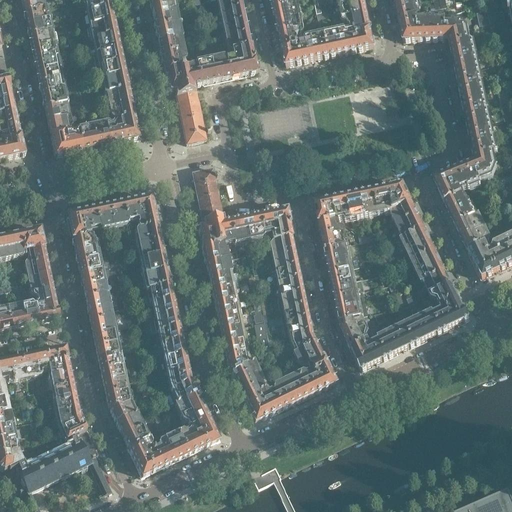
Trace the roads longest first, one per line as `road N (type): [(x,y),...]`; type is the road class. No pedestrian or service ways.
road 1 (residential): [(242,449),(206,372),(164,167)]
road 2 (residential): [(357,395),(329,340),(296,197)]
road 3 (residential): [(74,331),(94,415),(135,500)]
road 4 (residential): [(415,172),(448,157),(452,147),(435,69),(422,57),(391,59)]
road 5 (residential): [(164,167),(128,0)]
road 6 (residential): [(357,395),(489,332)]
road 7 (residential): [(476,302),(415,172)]
road 8 (residential): [(242,449),(357,395)]
road 9 (residential): [(296,197),(415,172)]
road 10 (residential): [(46,194),(164,167)]
